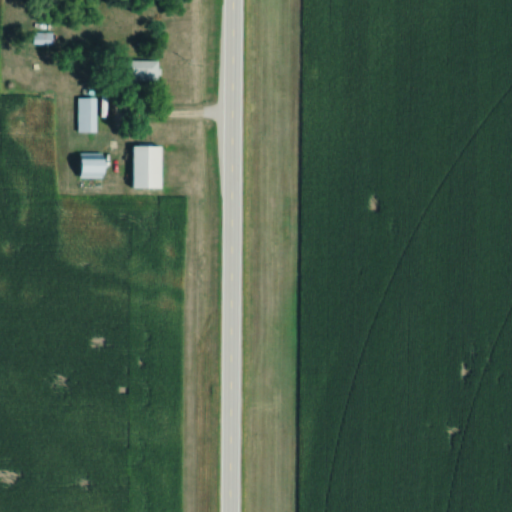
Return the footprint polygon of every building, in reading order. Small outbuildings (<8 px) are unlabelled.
[(54,32),(34,32),(34,45),(54,45),(54,32)] [(162,59),(130,59),(130,80),(162,80),(162,59)] [(80,131),(99,131),(99,97),(80,97),(80,131)] [(166,145),(136,145),(136,188),(166,188),(166,145)] [(81,177),(112,177),(112,153),(81,153),(81,177)]
